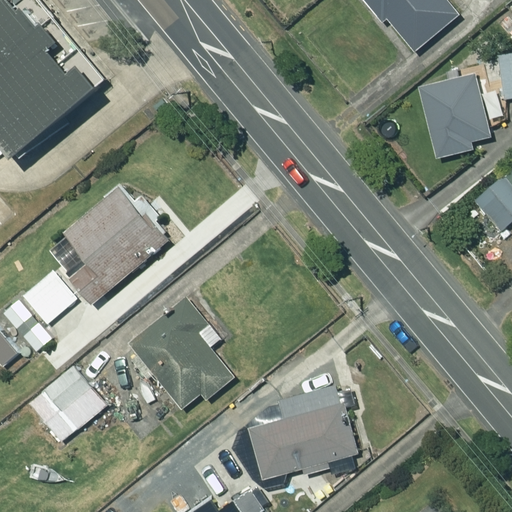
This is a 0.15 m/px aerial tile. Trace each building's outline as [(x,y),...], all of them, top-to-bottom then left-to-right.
[(0,0),(0,112),(38,158),(124,84),(53,0),(0,0)] [(455,0),(371,0),(388,19),(392,16),(419,49),(464,11),(455,0)] [(467,56),(459,47),(451,54),(459,63),(467,56)] [(511,51),(502,53),(508,97),(511,96),(511,51)] [(478,146),(477,139),(497,134),(480,70),(465,74),(464,69),(453,71),(454,76),(425,84),(442,155),(478,146)] [(511,173),(510,172),(478,199),(503,228),(511,220),(511,173)] [(174,237),(158,219),(164,214),(146,192),(138,199),(125,183),(71,229),(91,253),(71,270),(98,302),(174,237)] [(58,275),(28,302),(52,328),(82,301),(58,275)] [(211,398),(240,375),(203,330),(213,323),(191,295),(133,341),(187,407),(206,391),(211,398)] [(30,353),(0,376),(0,395),(10,408),(49,377),(30,353)] [(78,364),(34,400),(66,438),(111,403),(78,364)] [(335,465),(334,459),(364,451),(349,399),(345,400),(340,382),(285,398),(290,416),(253,426),(268,477),(307,466),(309,473),(335,465)] [(272,511),(255,487),(217,511),(272,511)]
